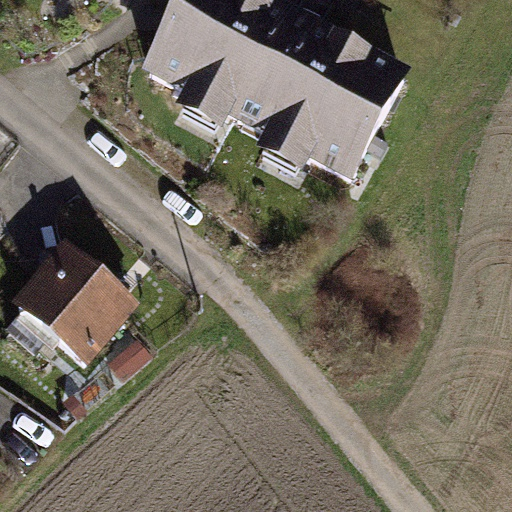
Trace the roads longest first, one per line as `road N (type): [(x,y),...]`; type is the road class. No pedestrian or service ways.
road 1 (residential): [(0,102),(241,304)]
road 2 (unknown): [(20,119),(143,0)]
